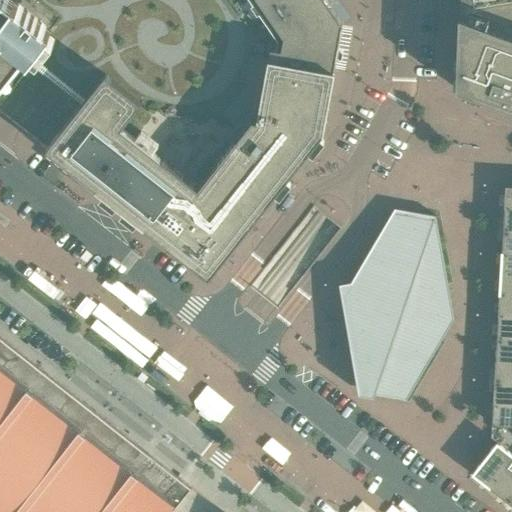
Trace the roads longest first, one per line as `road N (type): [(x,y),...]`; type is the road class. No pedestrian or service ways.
road 1 (residential): [(0,284),(287,511)]
road 2 (residential): [(204,321),(0,164)]
road 3 (unknown): [(381,138),(235,63),(170,0)]
road 4 (residential): [(441,511),(254,358)]
road 5 (residential): [(254,358),(355,224),(351,179)]
road 6 (residential): [(351,179),(314,186),(204,321)]
road 7 (residential): [(408,0),(404,86),(378,145),(351,179)]
